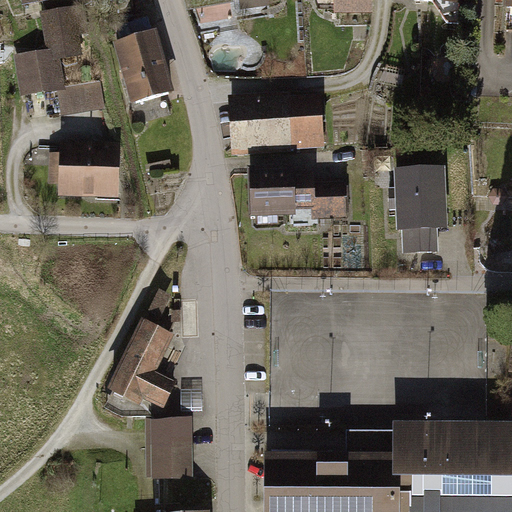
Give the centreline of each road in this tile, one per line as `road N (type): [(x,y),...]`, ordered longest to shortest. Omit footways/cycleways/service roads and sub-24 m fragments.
road 1 (track): [(0,494),(73,432),(162,229)]
road 2 (residential): [(232,511),(217,219)]
road 3 (residential): [(217,219),(196,92),(169,0)]
road 4 (unclassified): [(0,219),(75,230),(217,219)]
